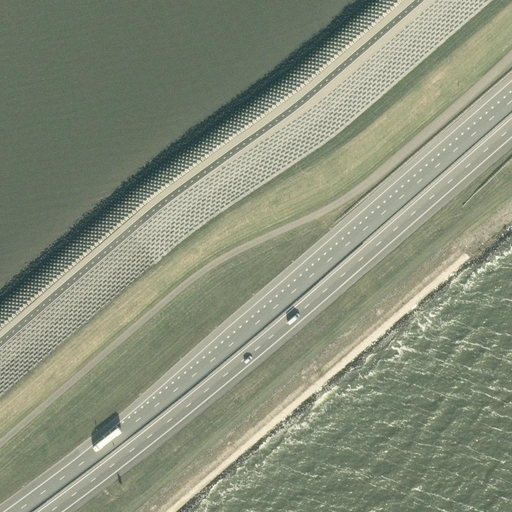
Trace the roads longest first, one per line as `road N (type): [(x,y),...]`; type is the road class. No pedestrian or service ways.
road 1 (motorway): [(511,100),(164,395),(12,511)]
road 2 (motorway): [(53,511),(231,374),(511,134)]
